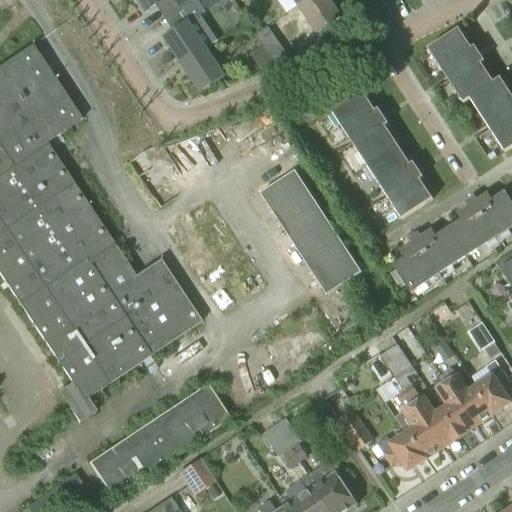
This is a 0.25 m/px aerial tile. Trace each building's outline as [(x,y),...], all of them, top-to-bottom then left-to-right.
[(137,0),(145,11),(155,5),(156,7),(165,20),(194,0),(137,0)] [(182,67),(207,50),(206,49),(189,25),(206,13),(196,0),(194,0),(193,1),(193,2),(185,7),(165,20),(175,35),(165,41),(182,67)] [(329,0),(309,0),(299,8),(317,34),(332,24),(330,23),(340,16),(329,0)] [(272,61),(276,73),(291,62),(268,29),(257,37),(258,38),(257,39),(263,48),(272,61)] [(470,100),(494,83),(481,65),(485,63),(475,47),(472,49),(459,30),(428,50),(463,105),(470,100)] [(272,61),(263,48),(253,54),(251,56),(267,79),(276,73),(272,61)] [(207,50),(182,67),(199,92),(209,85),(210,87),(225,77),(207,50)] [(494,83),(470,100),(505,154),(511,149),(511,96),(501,79),(494,83)] [(367,167),(398,147),(385,127),(389,125),(379,110),(376,112),(363,92),(331,113),(367,167)] [(452,98),(444,103),(449,111),(457,106),(452,98)] [(398,147),(367,167),(402,221),(433,200),(421,181),(423,179),(414,164),(410,166),(398,147)] [(494,153),(488,157),(491,161),(497,157),(494,153)] [(328,286),(363,264),(300,163),(252,193),(266,216),(280,208),(328,286)] [(511,229),(511,203),(505,193),(492,201),(488,195),(478,202),(475,198),(465,204),(468,209),(458,215),(462,221),(436,238),(432,232),(422,238),(419,234),(409,241),(412,245),(402,252),(406,258),(392,266),(411,295),(434,280),(438,286),(452,277),(448,271),(487,245),(491,250),(504,242),(500,237),(511,229)] [(511,252),(496,263),(511,288),(511,301),(511,302),(511,301),(511,252)] [(415,297),(409,300),(413,306),(418,302),(415,297)] [(437,355),(448,348),(442,338),(431,345),(437,355)] [(486,352),(491,359),(501,352),(496,345),(486,352)] [(411,403),(413,402),(420,397),(408,379),(416,373),(398,346),(382,356),(404,390),(403,390),(411,403)] [(475,388),(494,416),(511,404),(501,390),(510,384),(496,363),(487,369),(492,377),(475,388)] [(494,416),(475,388),(470,391),(459,375),(457,376),(453,370),(443,376),(477,427),(494,416)] [(460,438),(477,427),(443,376),(434,382),(439,389),(436,391),(446,406),(441,410),(460,438)] [(415,405),(413,402),(411,403),(403,390),(396,395),(407,410),(402,413),(413,429),(407,433),(426,461),(443,450),(414,406),(415,405)] [(198,391),(91,454),(110,485),(217,423),(198,391)] [(460,438),(441,410),(437,413),(426,397),(415,405),(414,406),(443,450),(460,438)] [(353,412),(339,421),(360,452),(373,443),(353,412)] [(293,453),(300,463),(308,457),(299,445),(303,443),(287,420),(276,428),(291,450),(293,453)] [(264,435),(280,458),(291,450),(276,428),(264,435)] [(409,472),(426,461),(407,433),(391,444),(388,439),(378,446),(392,468),(401,461),(409,472)] [(293,453),(285,457),(292,468),(300,463),(293,453)] [(209,474),(199,459),(178,474),(188,489),(209,474)] [(306,477),(329,511),(348,511),(357,506),(336,476),(341,473),(332,460),(308,476),(306,477)] [(329,511),(306,477),(300,481),(285,491),(291,500),(298,511),(329,511)] [(220,496),(213,487),(207,491),(213,500),(220,496)] [(152,511),(179,511),(171,500),(152,511)] [(298,511),(291,500),(276,510),(269,500),(258,508),(260,511),(298,511)]
